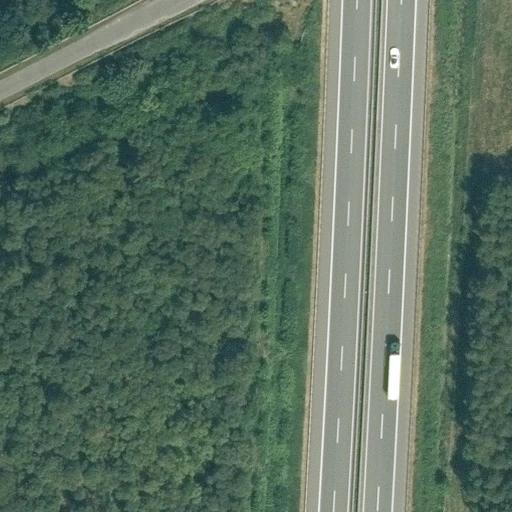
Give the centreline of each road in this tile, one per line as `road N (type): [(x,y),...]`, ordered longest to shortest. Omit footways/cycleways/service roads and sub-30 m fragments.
road 1 (motorway): [(375,511),(400,0)]
road 2 (motorway): [(355,0),(332,511)]
road 3 (unclassified): [(171,0),(0,89)]
